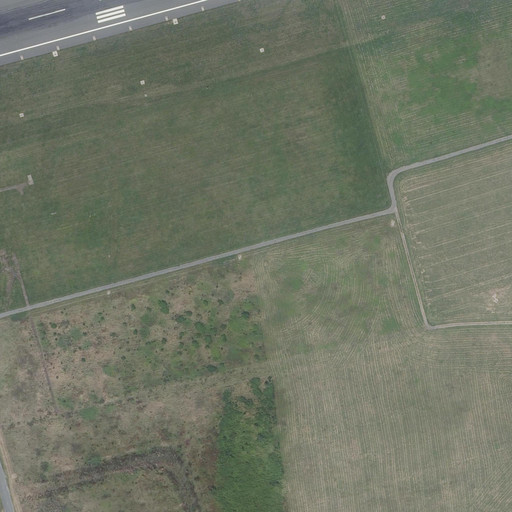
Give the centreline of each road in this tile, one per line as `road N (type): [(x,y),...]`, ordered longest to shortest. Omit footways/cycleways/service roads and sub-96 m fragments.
road 1 (track): [(0,315),(395,209),(393,173),(511,135)]
road 2 (unknown): [(199,511),(181,469),(155,456),(44,480),(0,473)]
road 3 (track): [(395,209),(427,325)]
